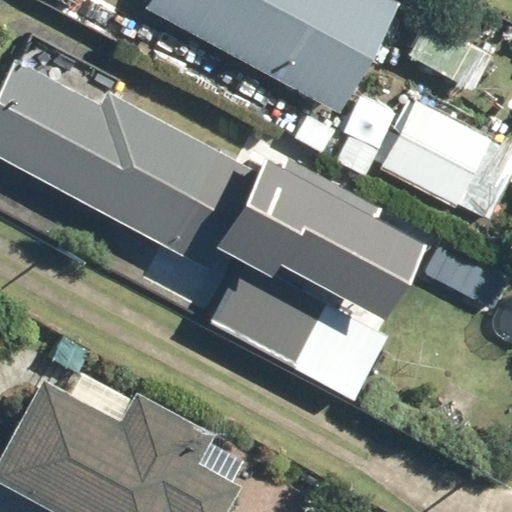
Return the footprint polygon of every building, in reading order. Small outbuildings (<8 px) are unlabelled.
[(143,0),(336,105),(393,0),(143,0)] [(12,53),(0,74),(0,148),(210,264),(225,238),(261,258),(268,246),(365,300),(404,229),(245,142),(235,159),(105,87),(98,100),(12,53)] [(489,132),(413,95),(411,99),(406,96),(393,123),(398,126),(395,131),(386,127),(372,155),(487,212),(507,172),(511,174),(511,146),(488,135),(489,132)] [(364,173),(388,116),(358,103),(348,127),(297,105),(283,139),(364,173)] [(384,329),(240,251),(206,312),(350,391),(384,329)] [(117,412),(40,369),(0,441),(0,474),(68,511),(218,511),(238,477),(195,454),(211,425),(133,383),(117,412)]
